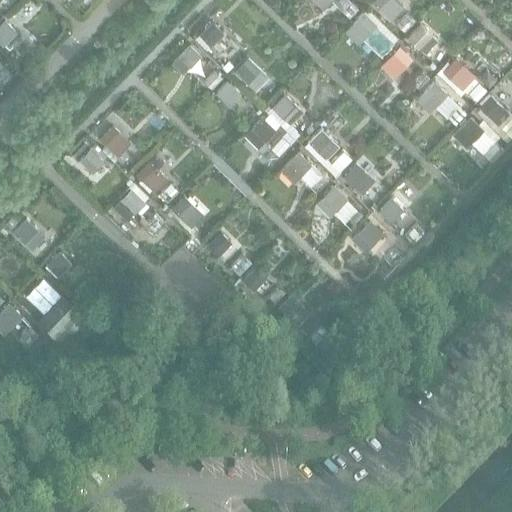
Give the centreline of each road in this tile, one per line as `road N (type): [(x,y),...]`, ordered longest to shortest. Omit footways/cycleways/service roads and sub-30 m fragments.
road 1 (unclassified): [(91,511),(138,485),(350,498)]
road 2 (unclassified): [(511,336),(350,498)]
